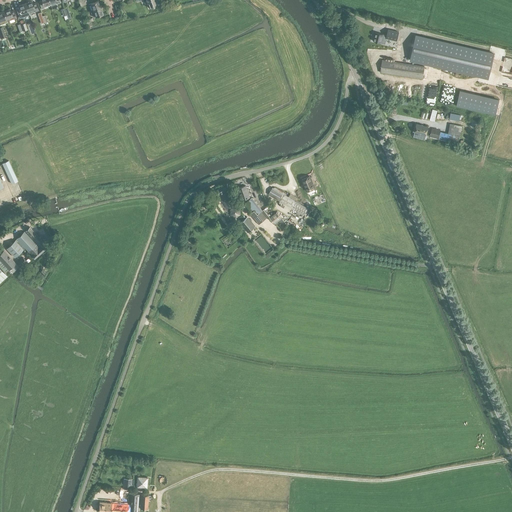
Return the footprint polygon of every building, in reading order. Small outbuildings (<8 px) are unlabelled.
[(29,13),(39,10),(36,2),(33,3),(32,0),(31,1),(31,0),(29,1),(29,2),(26,3),(29,12),(29,13)] [(45,8),(44,7),(51,5),(49,0),(41,0),(42,0),(39,1),(42,9),(45,8)] [(93,10),(101,7),(99,0),(91,3),(93,10)] [(22,15),(24,14),(29,12),(26,3),(19,5),(22,15)] [(101,7),(93,10),(91,11),(92,13),(93,13),(94,17),(103,14),(101,7)] [(14,10),(11,11),(10,8),(3,11),(7,21),(10,20),(16,18),(14,10)] [(375,32),(373,41),(385,44),(386,38),(397,40),(399,32),(388,29),(387,35),(375,32)] [(494,53),(416,35),(410,60),(489,78),(494,53)] [(423,79),(425,66),(382,60),(381,72),(423,79)] [(460,90),(456,106),(496,115),(499,99),(460,90)] [(449,119),(458,121),(460,114),(450,112),(449,119)] [(446,140),(458,143),(462,126),(450,123),(446,140)] [(426,135),(428,127),(417,124),(415,132),(426,135)] [(440,130),(432,128),(430,137),(438,139),(440,130)] [(2,163),(11,183),(18,180),(9,160),(2,163)] [(303,179),(308,191),(315,188),(309,176),(303,179)] [(226,189),(229,188),(227,183),(215,191),(226,209),(235,203),(226,189)] [(242,200),(250,197),(246,186),(238,188),(242,200)] [(268,194),(279,200),(304,215),(308,208),(272,187),(268,194)] [(259,223),(267,216),(262,210),(252,198),(245,204),(252,212),(251,213),(259,223)] [(235,206),(231,209),(230,209),(230,215),(236,217),(241,214),(240,208),(235,206)] [(270,218),(275,224),(278,221),(279,222),(281,220),(280,220),(282,218),(276,212),(270,218)] [(240,222),(246,229),(248,232),(255,226),(247,217),(240,222)] [(25,231),(24,232),(17,239),(35,258),(48,247),(30,227),(25,231),(40,246),(39,247),(25,231)] [(7,248),(15,257),(24,249),(15,240),(7,248)] [(0,266),(4,272),(5,273),(9,269),(12,273),(18,267),(15,263),(16,263),(4,250),(0,254),(0,253),(0,266)] [(23,257),(18,262),(21,266),(26,261),(23,257)] [(148,486),(148,476),(137,475),(137,486),(148,486)] [(131,494),(130,511),(137,511),(139,494),(131,494)] [(148,509),(149,495),(141,495),(140,508),(148,509)] [(130,511),(130,504),(100,502),(99,511),(102,511),(130,511)]
